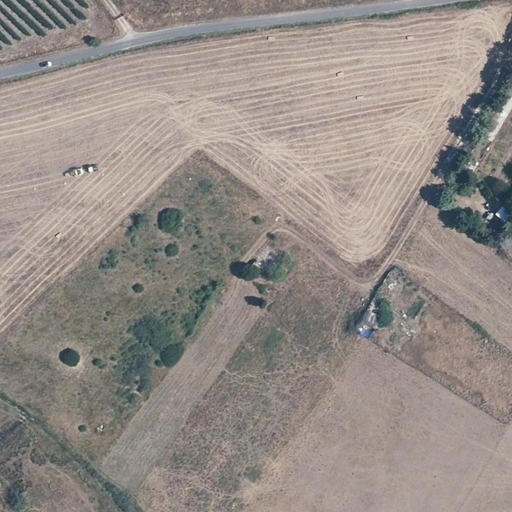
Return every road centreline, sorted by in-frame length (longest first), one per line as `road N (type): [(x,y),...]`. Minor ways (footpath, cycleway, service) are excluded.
road 1 (unclassified): [(0,75),(192,30),(442,0)]
road 2 (track): [(365,303),(511,65)]
